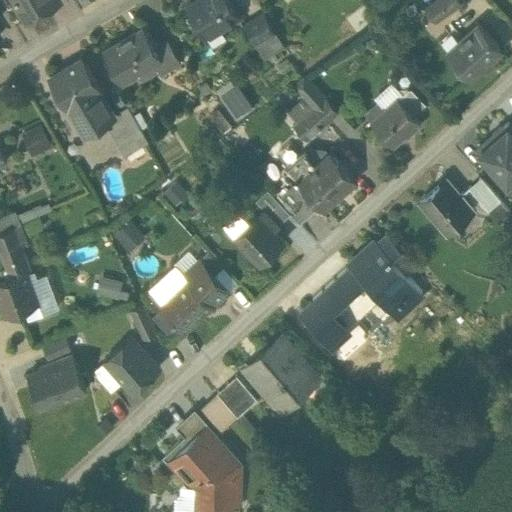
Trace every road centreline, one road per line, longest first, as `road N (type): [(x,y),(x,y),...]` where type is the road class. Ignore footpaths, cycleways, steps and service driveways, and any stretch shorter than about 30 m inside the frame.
road 1 (residential): [(41,511),(511,79)]
road 2 (residential): [(121,0),(0,70)]
road 3 (residential): [(0,397),(37,511)]
